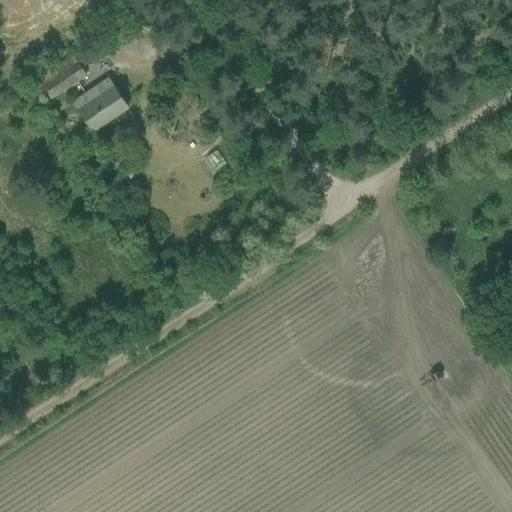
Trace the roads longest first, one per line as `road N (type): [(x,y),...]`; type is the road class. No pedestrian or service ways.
road 1 (track): [(341,206),(0,436)]
road 2 (track): [(200,0),(341,206)]
road 3 (track): [(341,206),(511,94)]
